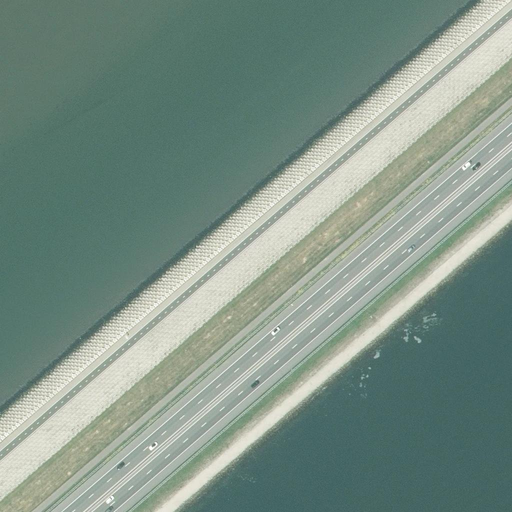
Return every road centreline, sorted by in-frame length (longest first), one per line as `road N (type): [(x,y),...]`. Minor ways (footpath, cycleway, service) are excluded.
road 1 (motorway): [(511,133),(73,511)]
road 2 (motorway): [(105,511),(511,159)]
